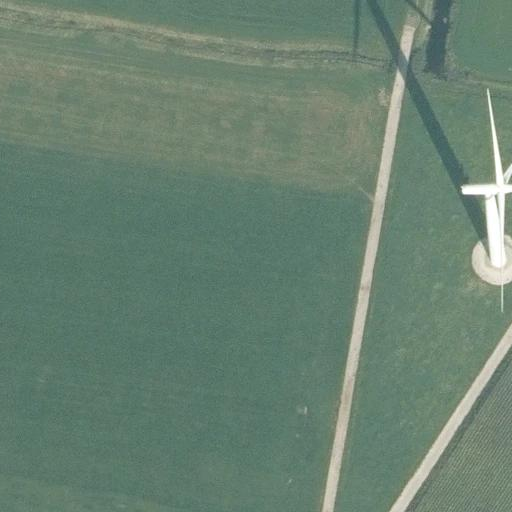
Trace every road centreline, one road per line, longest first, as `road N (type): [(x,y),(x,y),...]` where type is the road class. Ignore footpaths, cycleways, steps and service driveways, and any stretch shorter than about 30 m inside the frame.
road 1 (track): [(328,511),(408,32)]
road 2 (track): [(400,511),(511,339)]
